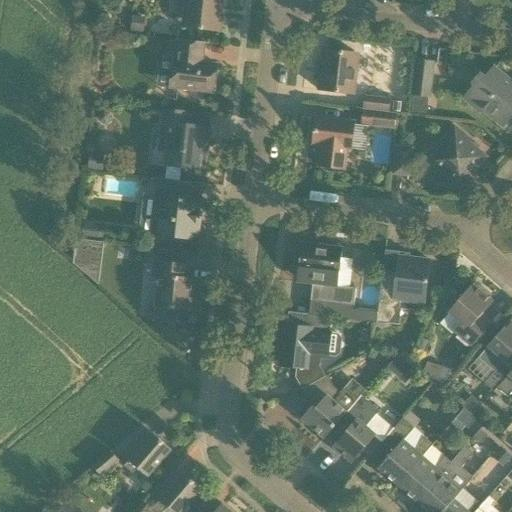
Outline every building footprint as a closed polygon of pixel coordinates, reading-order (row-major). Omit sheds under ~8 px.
[(185,0),(182,28),(221,32),(223,16),(221,16),(223,0),(185,0)] [(130,33),(142,34),(143,19),(131,18),(130,33)] [(203,63),(205,43),(177,40),(175,60),(170,88),(214,93),(217,65),(203,63)] [(358,54),(333,52),(324,51),(319,90),(353,94),(358,54)] [(435,62),(415,60),(411,97),(431,99),(435,62)] [(480,111),(482,109),(503,126),(511,115),(511,83),(494,69),(485,79),(479,74),(473,83),(476,85),(465,99),(480,111)] [(389,113),(390,99),(365,96),(364,110),(389,113)] [(391,112),(401,113),(403,100),(393,98),(391,112)] [(160,147),(160,149),(167,150),(165,166),(199,170),(201,154),(202,148),(208,148),(210,129),(186,126),(188,113),(189,113),(189,112),(188,112),(165,109),(163,123),(160,147)] [(389,113),(364,110),(363,110),(361,126),(395,130),(397,113),(389,113)] [(104,111),(99,115),(100,121),(105,124),(110,120),(109,114),(104,111)] [(313,145),(319,146),(322,146),(319,167),(344,170),(346,149),(352,149),(355,123),(316,118),(313,145)] [(446,147),(434,162),(460,184),(482,157),(467,145),(471,140),(455,127),(441,143),(446,147)] [(393,176),(410,177),(413,147),(396,146),(393,176)] [(105,157),(88,155),(87,171),(103,173),(105,157)] [(188,182),(152,178),(150,195),(158,196),(153,235),(197,240),(202,200),(186,198),(188,182)] [(84,223),(83,238),(95,239),(97,224),(84,223)] [(104,243),(76,240),(74,264),(94,282),(100,283),(104,243)] [(378,312),(354,310),(356,289),(338,286),(343,248),(301,244),(300,259),(295,262),(299,267),(297,283),(322,286),(318,316),(333,317),(337,318),(342,318),(344,319),(345,319),(377,322),(378,312)] [(390,320),(398,309),(399,309),(400,301),(424,304),(430,260),(398,257),(397,273),(383,271),(378,312),(377,322),(387,323),(388,320),(390,320)] [(154,270),(154,277),(159,277),(156,307),(155,320),(181,322),(182,310),(190,310),(192,290),(192,285),(192,283),(193,279),(189,279),(191,266),(155,263),(154,270)] [(460,283),(456,287),(464,294),(468,290),(460,283)] [(464,294),(448,313),(449,313),(461,324),(454,332),(472,347),(489,327),(493,322),(483,313),(493,302),(473,285),(468,290),(464,294)] [(285,326),(281,367),(296,368),(295,378),(302,390),(326,377),(320,366),(321,357),(328,358),(328,357),(331,333),(333,317),(318,316),(309,315),(308,314),(306,328),(301,328),(287,326),(285,326)] [(511,318),(478,357),(495,372),(486,383),(495,391),(498,388),(504,380),(508,376),(511,373),(502,365),(511,354),(511,318)] [(394,357),(388,363),(398,372),(407,362),(405,360),(394,357)] [(451,366),(435,360),(429,378),(445,383),(451,366)] [(504,380),(498,388),(508,397),(511,391),(511,371),(511,373),(508,376),(504,380)] [(309,410),(301,419),(324,439),(328,435),(340,421),(358,400),(344,389),(341,393),(334,387),(328,376),(326,377),(302,390),(312,407),(309,410)] [(365,390),(365,391),(372,398),(380,389),(373,382),(365,390)] [(358,400),(340,421),(350,429),(334,447),(341,453),(345,459),(348,459),(352,463),(362,451),(370,457),(381,444),(394,429),(377,415),(380,412),(361,396),(358,400)] [(472,416),(473,417),(482,406),(473,398),(464,409),(472,416)] [(468,429),(476,420),(473,417),(472,416),(464,409),(456,418),(468,429)] [(378,469),(398,486),(423,457),(433,445),(425,437),(414,449),(404,441),(415,428),(403,418),(394,429),(381,444),(392,453),(378,469)] [(171,450),(152,434),(124,466),(133,473),(137,468),(148,477),(171,450)] [(428,511),(442,511),(453,499),(473,477),(461,467),(473,454),(465,447),(452,462),(417,503),(428,511)] [(511,457),(511,456),(502,447),(491,460),(502,469),(511,457)] [(93,467),(97,472),(101,476),(119,461),(111,452),(93,467)] [(423,457),(398,486),(417,503),(452,462),(446,457),(437,468),(423,457)] [(173,511),(182,511),(202,489),(183,473),(155,506),(162,511),(164,511),(168,508),(173,511)] [(469,507),(475,498),(462,489),(456,499),(469,507)] [(476,511),(482,505),(477,500),(467,511),(453,499),(442,511),(476,511)] [(143,501),(133,511),(150,511),(153,509),(143,501)]
